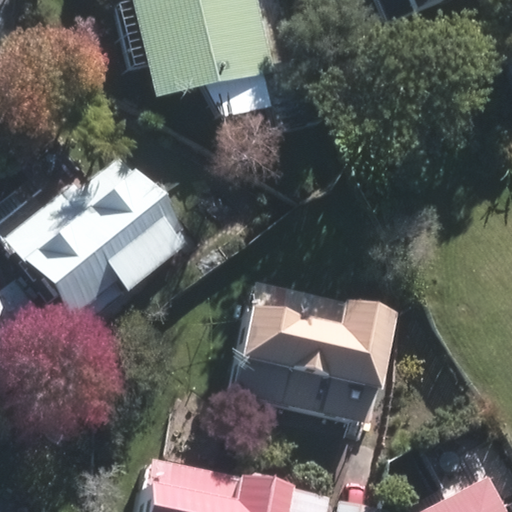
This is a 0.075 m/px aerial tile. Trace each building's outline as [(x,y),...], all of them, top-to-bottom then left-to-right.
[(134,0),(159,94),(267,66),(249,0),(134,0)] [(436,0),(403,0),(408,11),(436,0)] [(102,153),(0,238),(0,244),(67,324),(172,236),(102,153)] [(387,315),(248,286),(225,395),(364,424),(387,315)] [(281,511),(284,498),(144,469),(135,511),(281,511)] [(497,511),(481,480),(416,511),(497,511)] [(324,511),(327,500),(297,493),(292,511),(324,511)]
